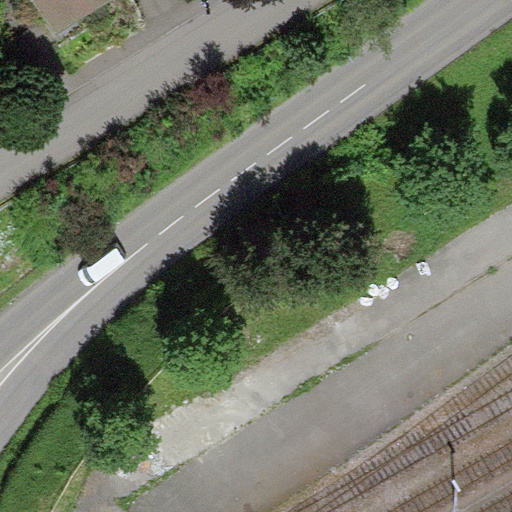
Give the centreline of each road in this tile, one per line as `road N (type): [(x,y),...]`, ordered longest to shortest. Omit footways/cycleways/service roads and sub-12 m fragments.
road 1 (residential): [(477,0),(124,260),(0,367)]
road 2 (residential): [(0,169),(267,0)]
